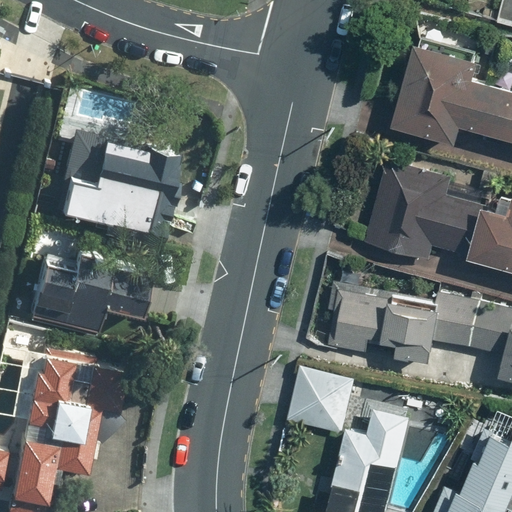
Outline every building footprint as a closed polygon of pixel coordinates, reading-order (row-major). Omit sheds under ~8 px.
[(511,86),(472,75),(477,59),(411,39),(387,122),(454,142),(459,125),(511,140),(511,86)] [(67,174),(60,172),(51,211),(141,231),(144,215),(165,219),(171,192),(165,191),(174,151),(98,134),(96,144),(74,139),(67,174)] [(511,196),(507,195),(504,210),(445,195),(450,174),(388,159),(368,242),(426,256),(429,244),(466,253),(465,257),(511,269),(511,196)] [(88,262),(89,256),(67,252),(64,267),(34,261),(27,293),(23,314),(95,328),(99,307),(138,315),(145,279),(146,273),(88,262)] [(511,311),(486,309),(487,297),(438,294),(437,302),(333,294),(330,345),(366,348),(367,337),(390,339),(389,356),(427,359),(428,343),(498,350),(496,382),(511,382),(511,311)] [(114,412),(121,366),(81,359),(78,377),(64,375),(67,357),(25,350),(12,435),(0,433),(0,488),(3,489),(2,498),(0,508),(14,511),(13,511),(56,511),(58,507),(46,505),(39,504),(41,488),(48,489),(51,466),(87,471),(91,442),(117,417),(114,412)] [(354,374),(297,362),(285,418),(342,430),(354,374)] [(371,407),(365,433),(344,428),(324,511),(383,511),(406,415),(371,407)] [(494,511),(501,511),(511,487),(511,418),(490,409),(455,490),(444,485),(431,511),(472,511),(476,504),(494,511)]
